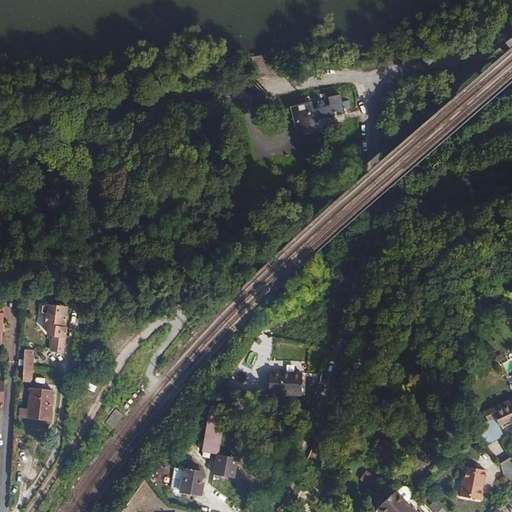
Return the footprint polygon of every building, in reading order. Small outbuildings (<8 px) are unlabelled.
[(313,110),(315,120),(344,113),(339,95),(328,98),(330,106),(313,110)] [(316,127),(315,120),(313,110),(311,101),(290,105),(296,132),(316,127)] [(100,216),(88,215),(87,222),(99,224),(100,216)] [(355,288),(356,283),(351,283),(351,276),(339,277),(339,288),(342,288),(349,288),(355,288)] [(67,306),(46,303),(45,311),(46,311),(44,324),(51,335),(53,335),(51,350),(63,351),(67,326),(64,325),(67,306)] [(312,309),(305,308),(299,332),(314,335),(316,327),(309,326),(312,309)] [(24,348),(22,368),(31,369),(32,348),(24,348)] [(31,369),(22,368),(22,381),(30,381),(31,369)] [(306,373),(273,371),(272,392),(305,394),(306,373)] [(51,391),(30,389),(26,419),(48,421),(51,391)] [(489,425),(497,421),(495,417),(511,408),(511,403),(485,416),(489,425)] [(511,408),(495,417),(497,421),(501,430),(511,425),(511,426),(511,408)] [(204,448),(219,451),(225,420),(209,418),(204,448)] [(484,429),(475,438),(484,447),(491,441),(484,429)] [(494,452),(502,448),(498,440),(490,445),(494,452)] [(215,476),(235,479),(239,459),(219,455),(215,476)] [(465,480),(461,497),(481,502),(489,473),(470,468),(467,480),(465,480)] [(184,481),(186,470),(174,469),(170,490),(175,496),(179,497),(181,491),(182,480),(184,481)] [(203,473),(186,470),(184,481),(182,480),(181,491),(201,495),(203,484),(201,483),(203,473)] [(12,483),(10,498),(17,499),(19,484),(12,483)] [(402,486),(395,492),(405,502),(411,496),(412,492),(406,486),(402,486)] [(428,494),(422,488),(417,493),(416,494),(419,497),(422,494),(425,497),(428,494)] [(395,492),(376,509),(379,511),(413,511),(405,502),(395,492)] [(428,506),(433,511),(444,511),(434,501),(428,506)]
